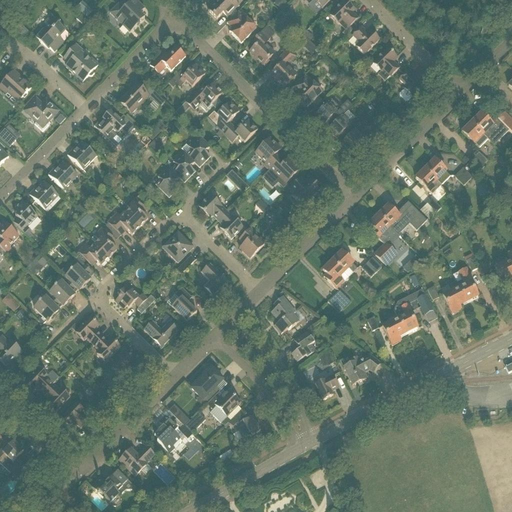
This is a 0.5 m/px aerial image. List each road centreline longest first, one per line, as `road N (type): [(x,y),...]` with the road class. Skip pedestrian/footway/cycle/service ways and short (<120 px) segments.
road 1 (residential): [(354,197),(173,16)]
road 2 (secondary): [(314,441),(511,339)]
road 3 (residential): [(354,197),(465,88)]
road 4 (residential): [(314,441),(271,373),(227,324)]
road 5 (residential): [(215,337),(299,449)]
road 6 (residential): [(74,473),(174,377)]
road 7 (residential): [(258,291),(354,197)]
road 8 (residential): [(465,88),(371,0)]
road 9 (residential): [(86,109),(173,16)]
road 10 (secondary): [(190,511),(299,449)]
road 11 (residential): [(0,199),(86,109)]
